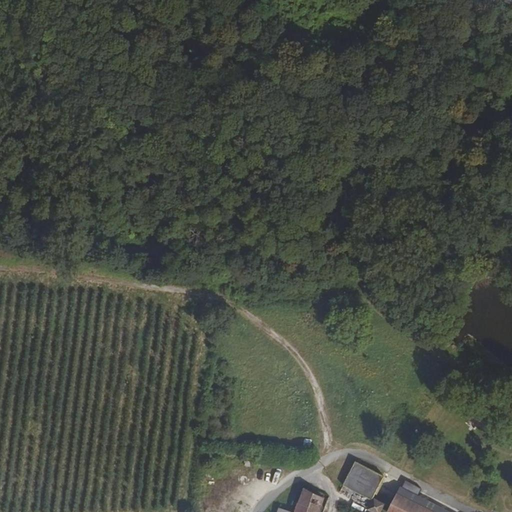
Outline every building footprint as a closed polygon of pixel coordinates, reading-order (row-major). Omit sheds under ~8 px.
[(486,431),(493,420),(479,411),(472,423),(486,431)] [(354,463),(342,486),(370,501),(382,478),(354,463)] [(317,511),(323,497),(299,489),(291,511),(317,511)] [(424,511),(395,497),(387,511),(424,511)] [(373,500),(368,510),(372,511),(377,511),(379,511),(382,505),(373,500)]
